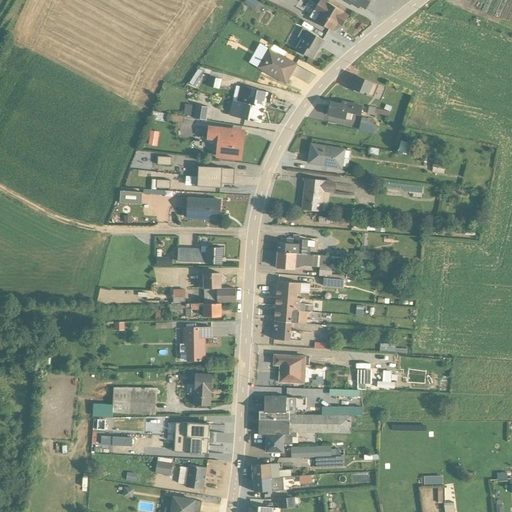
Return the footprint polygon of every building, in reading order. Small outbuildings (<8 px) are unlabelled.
[(324,0),(320,0),(310,16),(333,31),(337,23),(342,25),(348,15),(324,0)] [(345,0),(362,10),(369,0),(345,0)] [(312,59),(319,46),(321,47),(325,40),(303,28),(298,36),(302,39),(295,49),(312,59)] [(296,64),(268,48),(257,67),(286,83),(296,64)] [(198,69),(190,83),(194,86),(203,73),(204,73),(210,74),(207,86),(219,89),(223,74),(200,67),(199,70),(198,69)] [(360,91),(373,97),(378,84),(357,75),(354,81),(351,80),(348,88),(359,93),(360,91)] [(236,85),(232,100),(265,107),(266,102),(270,103),(272,93),(240,85),(240,86),(236,85)] [(233,100),(229,115),(261,122),(265,107),(233,100)] [(331,102),(328,115),(345,120),(347,113),(360,115),(363,105),(341,100),(340,103),(331,102)] [(188,117),(207,120),(209,107),(196,104),(195,105),(185,103),(183,114),(188,115),(188,117)] [(389,111),(391,111),(392,107),(385,105),(384,110),(368,106),(367,114),(373,115),(375,117),(376,114),(387,116),(389,111)] [(167,114),(153,111),(152,118),(166,120),(167,114)] [(358,130),(377,134),(379,128),(376,127),(376,126),(374,126),(374,125),(372,124),(374,119),(362,117),(358,130)] [(209,129),(208,144),(218,145),(217,159),(241,161),(244,132),(209,129)] [(157,146),(159,132),(151,131),(149,145),(157,146)] [(312,143),(308,162),(308,163),(342,169),(344,157),(348,158),(350,151),(345,150),(346,149),(312,143)] [(158,156),(157,164),(171,165),(172,157),(158,156)] [(434,157),(433,171),(444,172),(445,158),(434,157)] [(198,166),(198,175),(186,176),(185,185),(191,185),(221,187),(221,183),(234,184),(234,176),(235,168),(222,167),(198,166)] [(304,181),(301,209),(321,211),(322,210),(327,211),(330,192),(334,193),(335,181),(303,177),(303,180),(304,181)] [(170,180),(157,179),(152,179),(151,187),(156,187),(170,188),(170,180)] [(165,190),(143,189),(143,193),(164,195),(164,197),(171,197),(171,191),(165,191),(165,190)] [(142,192),(120,191),(119,202),(141,204),(142,192)] [(188,197),(187,217),(219,219),(220,199),(188,197)] [(319,216),(318,223),(343,225),(343,218),(319,216)] [(376,220),(353,220),(353,223),(367,223),(366,229),(351,228),(351,230),(367,231),(368,230),(374,230),(374,232),(384,232),(384,221),(381,221),(381,220),(376,220)] [(286,242),(278,242),(277,251),(310,254),(310,246),(307,246),(308,240),(299,239),(298,243),(292,243),(293,238),(286,237),(286,242)] [(178,248),(178,261),(221,262),(222,248),(207,247),(207,246),(201,246),(201,248),(178,248)] [(157,249),(157,257),(156,265),(172,265),(172,257),(162,257),(162,249),(157,249)] [(352,257),(277,251),(276,267),(295,269),(295,268),(304,265),(319,266),(319,276),(324,276),(324,277),(344,279),(344,275),(332,274),(333,265),(331,265),(331,262),(351,264),(352,257)] [(377,260),(376,273),(387,273),(387,260),(377,260)] [(204,288),(222,288),(221,272),(203,272),(204,279),(199,280),(199,287),(204,288)] [(324,277),(323,285),(343,286),(344,279),(324,277)] [(277,281),(276,297),(308,299),(310,283),(277,281)] [(236,303),(236,288),(222,288),(204,288),(204,303),(222,303),(236,303)] [(185,302),(185,289),(173,289),(174,303),(185,302)] [(300,299),(276,297),(275,308),(307,311),(307,304),(300,303),(300,299)] [(203,317),(222,316),(222,303),(170,304),(170,311),(183,311),(183,307),(185,307),(186,316),(192,316),(191,309),(203,309),(203,317)] [(274,320),(306,323),(307,311),(275,308),(274,320)] [(292,322),(274,320),(273,338),(290,340),(292,322)] [(180,350),(180,360),(187,360),(187,361),(206,360),(205,338),(213,338),(213,326),(183,327),(183,344),(186,344),(186,350),(180,350)] [(274,353),(273,365),(279,365),(278,382),(305,383),(306,355),(274,353)] [(193,404),(193,405),(211,405),(213,373),(195,372),(193,404)] [(394,389),(394,374),(359,373),(358,388),(394,389)] [(156,415),(156,414),(157,388),(114,386),(114,387),(113,404),(94,403),(93,416),(112,417),(112,412),(156,415)] [(289,412),(287,412),(287,395),(265,397),(269,410),(259,411),(259,418),(289,419),(289,412)] [(355,415),(362,415),(362,406),(322,406),(321,414),(355,415)] [(355,423),(355,415),(290,414),(289,419),(259,418),(258,434),(289,433),(289,432),(350,432),(351,424),(355,423)] [(182,427),(181,456),(190,456),(190,450),(207,450),(208,434),(209,434),(209,427),(199,427),(199,428),(182,427)] [(265,434),(265,452),(283,452),(284,443),(292,443),(292,442),(298,442),(298,432),(289,432),(289,433),(265,434)] [(113,442),(133,443),(134,434),(114,434),(113,442)] [(291,447),(291,457),(331,456),(330,445),(291,447)] [(343,456),(315,457),(316,467),(343,466),(343,456)] [(172,458),(158,457),(155,472),(170,475),(172,463),(171,462),(172,458)] [(252,463),(252,478),(290,475),(290,469),(279,470),(279,467),(278,466),(278,463),(271,463),(252,463)] [(180,466),(178,482),(186,483),(185,486),(203,489),(206,467),(188,464),(188,467),(180,466)] [(129,471),(127,478),(136,479),(137,472),(129,471)] [(425,482),(443,482),(443,473),(424,474),(425,482)] [(299,475),(300,483),(311,482),(311,474),(299,475)] [(252,478),(253,492),(264,491),(264,493),(272,493),(272,490),(283,489),(282,476),(252,478)] [(124,494),(133,495),(135,486),(126,484),(124,494)] [(171,506),(169,511),(192,511),(193,511),(199,511),(202,501),(196,500),(196,498),(172,495),(172,496),(169,495),(168,500),(169,505),(171,506)] [(278,498),(279,507),(295,506),(295,503),(300,502),(299,496),(278,498)] [(504,511),(504,499),(496,499),(496,511),(504,511)] [(454,511),(453,502),(444,503),(443,503),(444,511),(454,511)]
